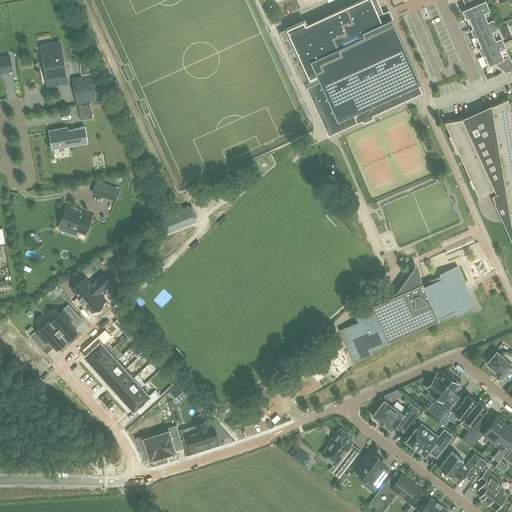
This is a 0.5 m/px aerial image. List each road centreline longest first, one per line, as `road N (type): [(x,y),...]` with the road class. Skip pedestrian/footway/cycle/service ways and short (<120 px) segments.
road 1 (residential): [(134,479),(115,428),(58,360),(118,306)]
road 2 (residential): [(511,403),(454,359),(342,407)]
road 3 (residential): [(475,511),(342,407)]
road 4 (residential): [(134,479),(283,433)]
road 5 (residential): [(0,481),(134,479)]
